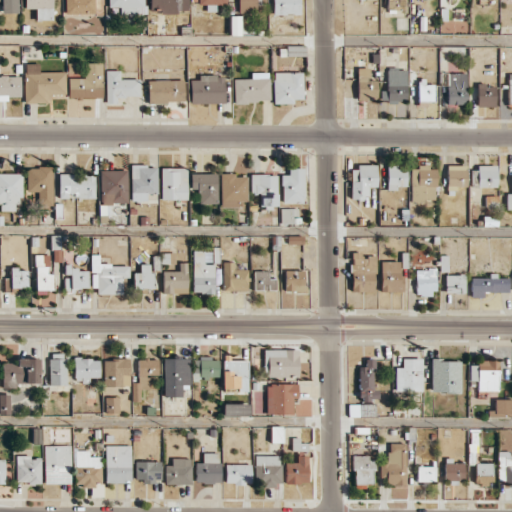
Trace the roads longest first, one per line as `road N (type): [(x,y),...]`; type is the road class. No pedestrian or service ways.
road 1 (residential): [(324,0),(332,511)]
road 2 (tertiary): [(511,327),(0,326)]
road 3 (residential): [(0,137),(511,137)]
